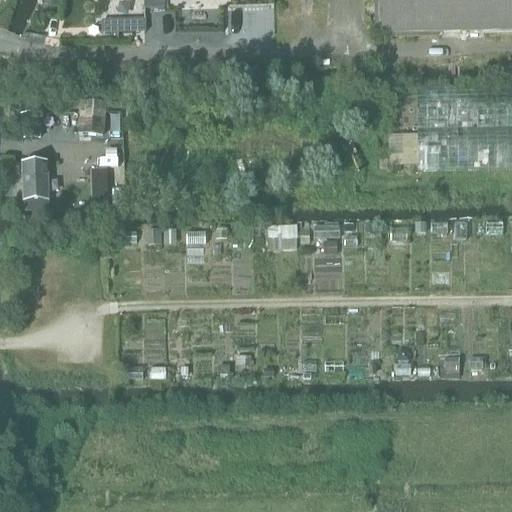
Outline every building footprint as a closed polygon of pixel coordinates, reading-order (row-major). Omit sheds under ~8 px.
[(143,0),(144,10),(147,10),(165,10),(164,0),(143,0)] [(53,107),(19,107),(21,142),(41,141),(40,129),(54,129),(54,128),(66,128),(65,117),(54,118),(53,107)] [(45,216),(44,204),(49,203),(47,165),(22,166),(23,204),(31,204),(31,217),(45,216)] [(106,171),(91,172),(92,209),(108,208),(106,171)] [(247,236),(179,237),(179,256),(195,257),(195,262),(231,262),(231,256),(247,256),(247,236)] [(413,242),(346,243),(346,262),(362,263),(362,268),(398,268),(398,262),(414,262),(413,242)] [(493,246),(473,246),(474,314),(494,314),(494,298),(499,298),(499,261),(493,261),(493,246)] [(267,264),(261,264),(262,301),(267,301),(267,316),(287,316),(286,249),(266,249),(267,264)] [(159,250),(139,250),(140,318),(160,318),(160,302),(166,301),(165,266),(160,266),(159,250)] [(434,270),(428,270),(428,306),(434,306),(434,322),(454,322),(453,254),(434,254),(434,270)] [(326,256),(307,256),(307,324),(327,323),(327,308),(333,308),(333,271),(326,271),(326,256)]
